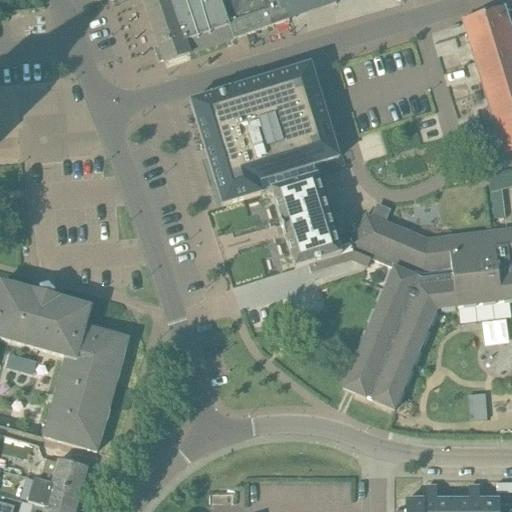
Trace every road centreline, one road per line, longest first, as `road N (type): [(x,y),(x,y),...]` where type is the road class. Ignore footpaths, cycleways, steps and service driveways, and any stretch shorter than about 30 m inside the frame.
road 1 (residential): [(102,107),(479,0)]
road 2 (residential): [(209,440),(102,107)]
road 3 (residential): [(376,449),(306,426),(209,440)]
road 4 (residential): [(511,457),(376,449)]
